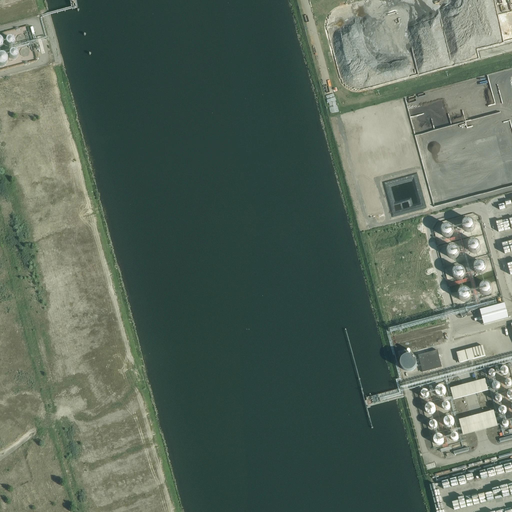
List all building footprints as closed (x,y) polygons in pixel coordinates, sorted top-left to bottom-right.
[(511,0),(489,0),(494,4),(511,11),(511,0)] [(12,38),(10,38),(8,38),(6,40),(6,42),(6,44),(6,45),(8,47),(10,47),(12,47),(13,45),(14,44),(14,42),(13,40),(12,38)] [(16,52),(14,51),(12,52),(10,53),(9,55),(9,57),(10,59),(12,60),(14,60),(16,60),(17,59),(18,57),(18,55),(17,53),(16,52)] [(340,102),(336,86),(328,89),(332,104),(340,102)] [(340,103),(333,104),(335,112),(342,111),(340,103)] [(467,232),(469,232),(471,232),(472,231),(474,229),(475,227),(475,225),(474,223),(473,222),(471,221),(469,220),(467,221),(465,222),(463,223),(463,225),(463,227),(463,229),(465,231),(467,232)] [(442,234),(443,236),(445,237),(447,238),(449,238),(451,237),(452,236),(453,234),(454,232),(453,230),(452,228),(451,227),(449,226),(447,226),(445,227),(443,228),(442,230),(442,232),(442,234)] [(470,251),(471,253),(473,253),(475,253),(477,253),(479,252),(480,250),(480,248),(480,246),(479,244),(478,242),(476,242),(474,242),(472,242),(470,243),(469,245),(468,247),(469,249),(470,251)] [(449,258),(451,259),(453,259),(455,259),(457,258),(458,257),(459,255),(459,253),(459,251),(458,249),(456,248),(454,247),(452,247),(450,248),(449,250),(448,252),(447,254),(448,256),(449,258)] [(475,272),(477,274),(479,274),(481,274),(483,274),(485,272),(486,271),(486,269),(486,267),(485,265),(483,263),(481,263),(479,262),(477,263),(476,264),(475,266),(474,268),(475,270),(475,272)] [(455,279),(457,280),(459,280),(461,280),(463,279),(464,278),(465,276),(465,274),(465,272),(463,270),(462,269),(460,268),(457,268),(456,269),(454,271),(453,273),(453,275),(454,277),(455,279)] [(481,293),(483,295),(485,295),(487,296),(489,295),(490,294),(492,292),(492,290),(492,288),(491,286),(489,285),(487,284),(485,284),(483,284),(482,285),(481,287),(480,289),(480,291),(481,293)] [(460,299),(462,301),(464,301),(466,301),(468,300),(470,299),(471,297),(471,295),(470,293),(469,291),(467,290),(465,289),(463,290),(461,291),(460,293),(459,295),(459,297),(460,299)] [(504,304),(479,310),(481,315),(482,321),(483,325),(508,319),(507,314),(505,308),(504,304)] [(459,363),(485,356),(485,355),(495,353),(493,348),(484,350),(483,346),(457,353),(459,363)] [(423,373),(442,367),(437,350),(418,355),(423,373)] [(399,361),(399,364),(399,366),(400,369),(402,370),(404,372),(407,372),(409,372),(411,370),(413,369),(414,366),(415,364),(414,361),(413,359),(411,357),(409,356),(407,356),(404,356),(402,357),(400,359),(399,361)] [(453,400),(466,397),(489,391),(485,379),(450,388),(453,400)] [(436,390),(436,392),(438,394),(439,395),(441,396),(444,395),(445,393),(446,392),(446,390),(445,388),(444,386),(442,386),(439,386),(438,387),(436,390)] [(435,410),(436,408),(435,406),(433,404),(431,404),(429,404),(427,406),(426,408),(426,410),(427,411),(428,413),(430,414),(432,413),(434,412),(435,410)] [(463,436),(475,432),(498,426),(494,411),(459,420),(463,436)] [(445,421),(445,423),(446,425),(447,426),(450,427),(452,426),(453,425),(454,423),(454,421),(453,419),(452,418),(450,417),(448,417),(446,419),(445,421)] [(444,441),(444,439),(443,437),(442,435),(439,435),(437,435),(435,436),(434,438),(434,440),(435,442),(436,443),(438,444),(440,444),(442,443),(444,441)]
